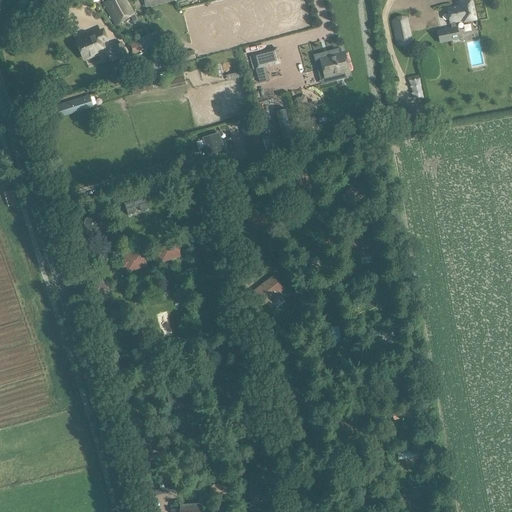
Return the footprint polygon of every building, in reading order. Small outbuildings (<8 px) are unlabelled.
[(111,0),(103,5),(116,25),(135,14),(126,0),(111,0)] [(143,0),(145,5),(146,8),(183,0),(143,0)] [(471,0),(457,3),(458,7),(447,10),(450,24),(463,21),(463,23),(476,21),(471,0)] [(396,18),(392,21),(397,45),(402,46),(407,45),(411,42),(406,18),(401,17),(396,18)] [(456,29),(437,33),(439,44),(459,40),(456,29)] [(102,32),(77,42),(84,59),(105,51),(101,42),(106,40),(102,32)] [(155,32),(139,40),(145,51),(160,43),(155,32)] [(139,41),(130,45),(134,55),(143,50),(139,41)] [(121,63),(129,60),(121,43),(114,46),(121,63)] [(276,49),(253,55),(250,56),(253,70),(256,69),(260,83),(268,81),(265,67),(279,63),(276,49)] [(339,49),(314,56),(318,70),(323,69),(326,83),(347,78),(345,73),(348,72),(344,53),(340,54),(339,49)] [(194,50),(178,54),(180,63),(196,59),(194,50)] [(138,67),(134,59),(118,66),(121,74),(138,67)] [(182,73),(163,77),(165,89),(185,85),(182,73)] [(149,76),(129,82),(133,95),(153,88),(149,76)] [(89,95),(50,107),(55,120),(93,108),(89,95)] [(406,110),(394,113),(395,119),(407,116),(406,110)] [(256,126),(242,130),(249,153),(262,149),(256,126)] [(219,133),(202,138),(209,161),(226,156),(219,133)] [(305,170),(287,176),(293,195),(312,189),(305,170)] [(354,209),(368,190),(355,180),(340,199),(354,209)] [(11,190),(3,192),(7,208),(15,205),(11,190)] [(200,196),(200,199),(200,203),(202,205),(205,207),(208,208),(211,207),(214,206),(216,203),(216,199),(216,196),(214,193),(211,192),(208,191),(205,192),(202,194),(200,196)] [(144,199),(124,206),(128,217),(148,211),(144,199)] [(252,210),(246,225),(268,234),(274,218),(252,210)] [(85,221),(84,224),(85,228),(86,230),(89,232),(92,233),(96,232),(98,230),(100,228),(101,224),(100,221),(98,218),(96,217),(92,216),(89,217),(86,218),(85,221)] [(376,235),(350,238),(352,256),(360,255),(360,258),(372,257),(371,254),(378,253),(376,235)] [(142,249),(121,255),(122,260),(121,261),(122,268),(125,267),(126,273),(147,267),(145,261),(146,260),(145,259),(157,256),(157,257),(159,256),(160,262),(180,257),(179,251),(181,251),(179,244),(178,244),(176,238),(155,244),(157,252),(144,255),(142,249)] [(283,289),(274,277),(254,292),(264,304),(269,300),(272,303),(281,296),(279,292),(283,289)] [(101,278),(87,287),(96,300),(110,292),(101,278)] [(208,285),(201,288),(208,304),(211,311),(226,304),(216,282),(208,285)] [(363,306),(387,303),(386,296),(362,299),(363,306)] [(376,339),(396,335),(394,325),(374,329),(376,339)] [(114,357),(128,354),(130,353),(124,330),(108,334),(114,357)] [(385,384),(405,376),(403,370),(382,377),(385,384)] [(217,377),(217,381),(218,385),(221,387),(225,388),(228,388),(232,386),(233,382),(234,378),(232,375),(229,373),(226,371),(222,372),(219,374),(217,377)] [(288,384),(276,393),(287,409),(299,401),(288,384)] [(187,393),(167,398),(171,411),(191,406),(187,393)] [(394,421),(414,415),(412,407),(391,413),(394,421)] [(340,412),(340,432),(345,432),(345,437),(356,437),(356,411),(340,412)] [(242,437),(242,446),(258,446),(257,437),(256,437),(256,422),(247,422),(247,437),(242,437)] [(160,438),(138,443),(143,465),(165,459),(160,438)] [(420,449),(396,453),(397,459),(421,455),(420,449)] [(149,471),(140,473),(145,491),(146,494),(146,495),(155,493),(149,471)] [(254,501),(250,502),(251,511),(259,510),(258,501),(257,501),(256,498),(260,498),(259,490),(262,490),(262,492),(271,491),(270,482),(261,483),(261,487),(259,488),(258,485),(250,486),(251,498),(251,499),(254,499),(254,501)] [(426,487),(402,491),(403,497),(428,493),(426,487)] [(380,511),(364,494),(356,501),(366,511),(380,511)] [(205,511),(205,502),(180,503),(180,511),(205,511)]
